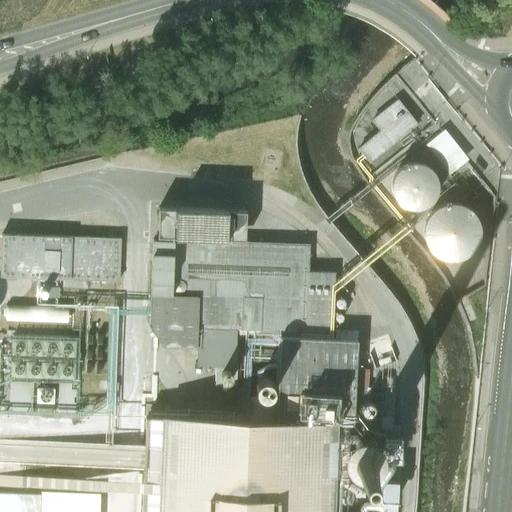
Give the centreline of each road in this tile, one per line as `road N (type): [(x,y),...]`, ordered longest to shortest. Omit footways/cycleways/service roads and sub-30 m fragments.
road 1 (primary): [(495,511),(511,321)]
road 2 (secondary): [(180,0),(0,56)]
road 3 (secondary): [(494,90),(398,0)]
